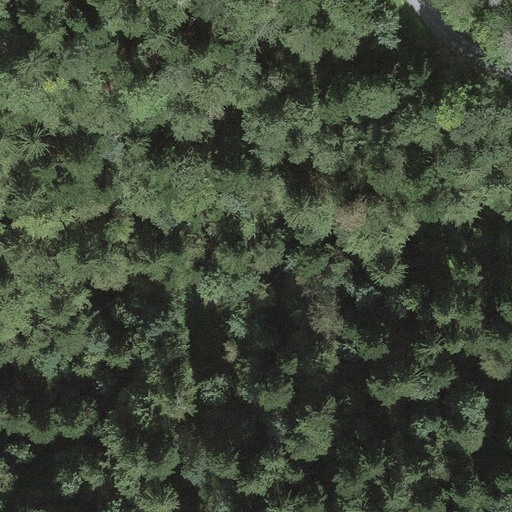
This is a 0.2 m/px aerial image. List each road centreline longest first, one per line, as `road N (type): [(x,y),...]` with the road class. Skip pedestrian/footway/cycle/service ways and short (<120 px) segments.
road 1 (track): [(170,511),(211,327),(204,284),(150,211),(129,200),(0,217)]
road 2 (track): [(511,72),(472,54),(418,0)]
